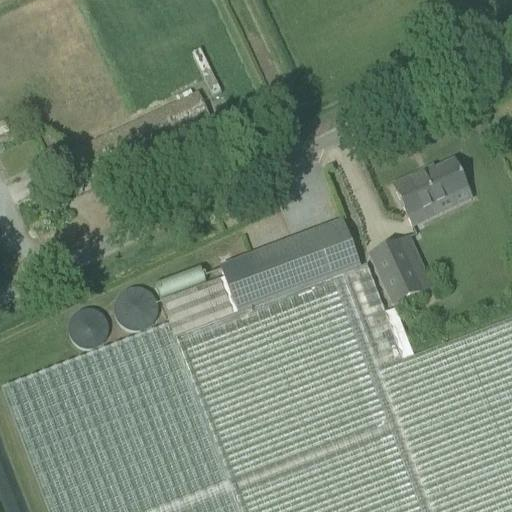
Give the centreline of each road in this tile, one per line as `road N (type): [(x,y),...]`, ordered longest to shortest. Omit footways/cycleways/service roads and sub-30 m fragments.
road 1 (unclassified): [(0,295),(511,54)]
road 2 (track): [(311,150),(240,0)]
